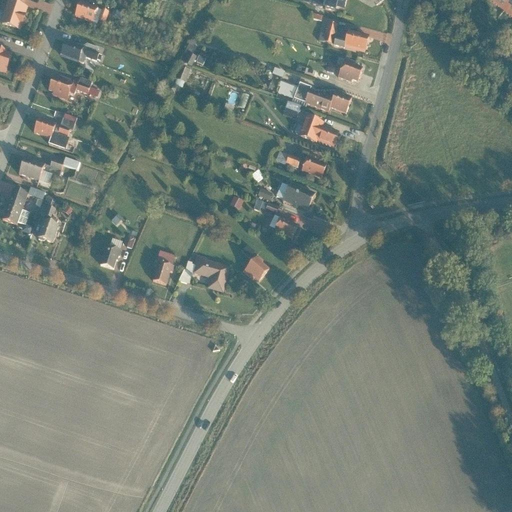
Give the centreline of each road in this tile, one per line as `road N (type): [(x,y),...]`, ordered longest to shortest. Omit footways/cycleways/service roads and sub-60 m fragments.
road 1 (residential): [(256,341),(0,259)]
road 2 (residential): [(406,0),(359,192),(362,238)]
road 3 (residential): [(422,217),(511,421)]
road 4 (secondary): [(256,341),(161,511)]
road 5 (residential): [(9,141),(60,0)]
road 6 (secondary): [(362,238),(320,266),(256,341)]
